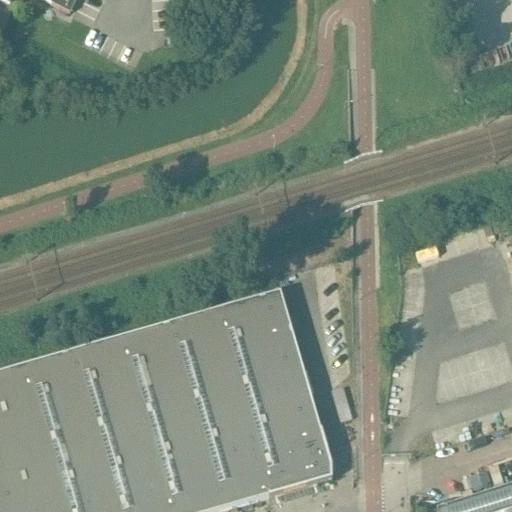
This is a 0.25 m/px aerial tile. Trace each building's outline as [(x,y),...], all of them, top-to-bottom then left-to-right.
[(4,0),(12,4),(13,0),(36,0),(69,16),(77,0),(4,0)] [(320,435),(280,297),(0,378),(0,511),(235,511),(269,501),(269,502),(300,493),(332,484),(332,471),(321,435),(320,435)] [(343,392),(331,395),(340,426),(352,423),(343,392)] [(496,488),(491,475),(473,481),(477,494),(496,488)] [(511,511),(511,488),(437,511),(511,511)]
